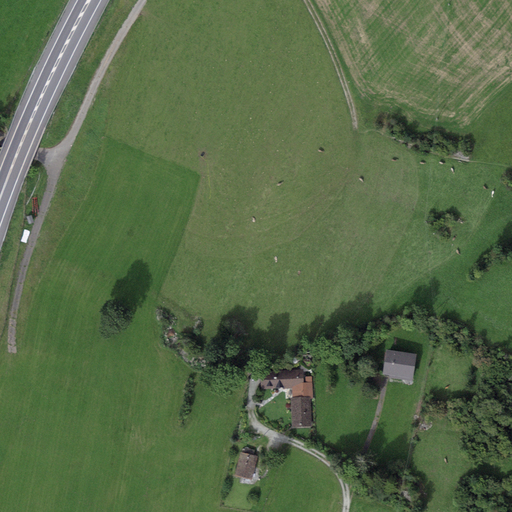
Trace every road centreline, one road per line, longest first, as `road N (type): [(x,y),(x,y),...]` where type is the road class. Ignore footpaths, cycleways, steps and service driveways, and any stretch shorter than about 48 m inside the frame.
road 1 (track): [(0,140),(58,159),(144,0)]
road 2 (track): [(13,350),(15,310),(58,159)]
road 3 (track): [(306,0),(359,128)]
road 4 (track): [(349,511),(338,465),(265,431)]
